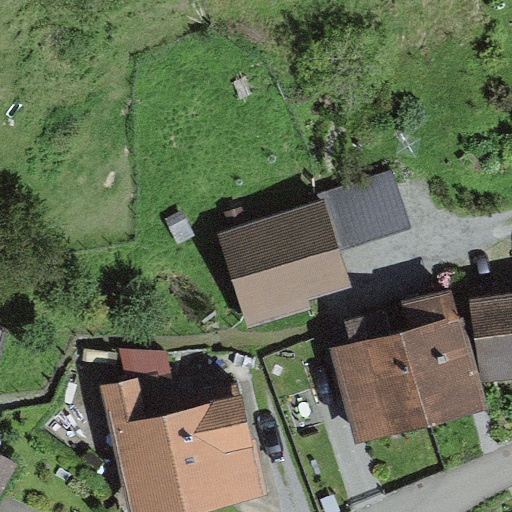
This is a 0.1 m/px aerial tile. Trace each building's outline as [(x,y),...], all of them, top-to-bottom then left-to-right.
[(323,199),(339,252),(411,230),(393,171),(321,192),(323,199)] [(323,199),(215,231),(244,329),(307,310),(305,302),(350,289),(339,252),(323,199)] [(182,212),(166,220),(178,246),(194,238),(182,212)] [(410,333),(405,334),(430,427),(487,411),(454,290),(402,305),(410,333)] [(511,295),(477,299),(486,384),(511,381),(511,295)] [(430,427),(405,334),(393,337),(387,314),(347,325),(354,349),(334,354),(359,446),(430,427)] [(119,349),(127,382),(139,379),(144,403),(175,396),(166,352),(119,349)] [(127,382),(103,387),(131,511),(175,511),(268,491),(242,381),(175,396),(144,403),(139,379),(127,382)] [(0,501),(19,467),(0,456),(0,501)]
